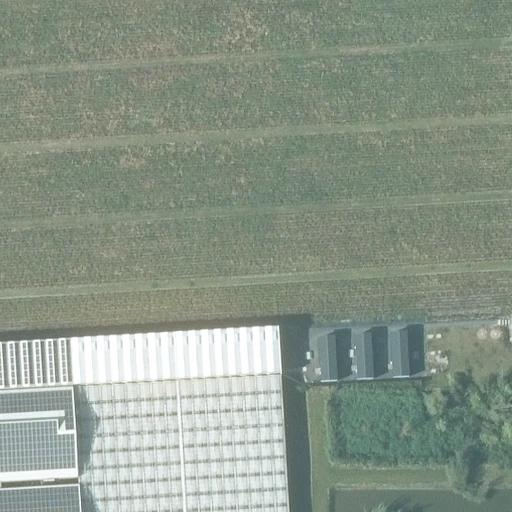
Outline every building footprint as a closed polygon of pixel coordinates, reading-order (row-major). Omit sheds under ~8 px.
[(288,511),(278,326),(0,341),(0,495),(0,493),(0,482),(78,478),(79,491),(79,511),(288,511)] [(406,332),(389,333),(392,378),(408,377),(406,332)] [(371,335),(353,335),(356,380),(373,379),(371,335)] [(334,336),(317,337),(319,382),(336,381),(334,336)] [(0,495),(0,511),(79,511),(79,491),(0,495)]
